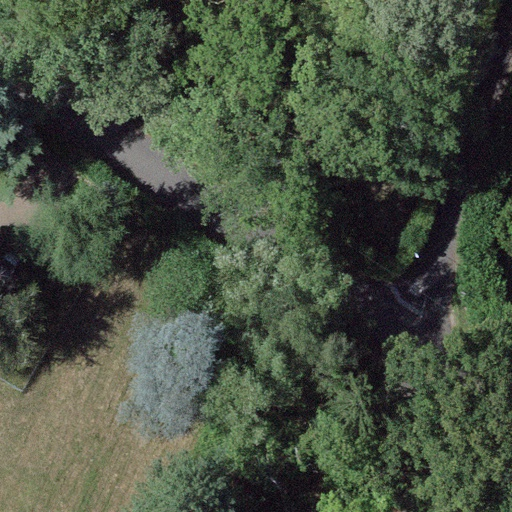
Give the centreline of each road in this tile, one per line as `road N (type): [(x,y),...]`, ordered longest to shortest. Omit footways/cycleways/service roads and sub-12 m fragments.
road 1 (unclassified): [(0,64),(415,341)]
road 2 (residential): [(511,38),(415,341)]
road 3 (track): [(415,341),(360,511)]
